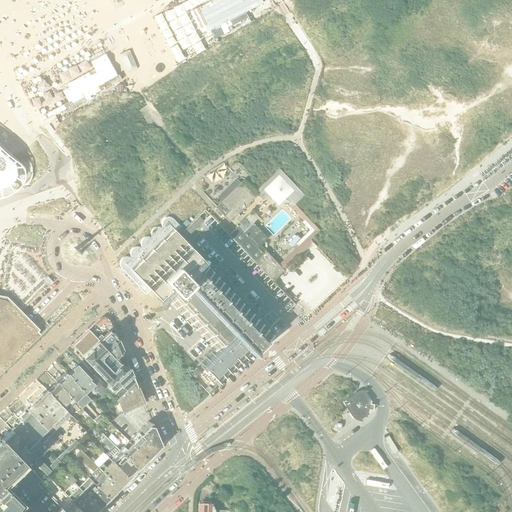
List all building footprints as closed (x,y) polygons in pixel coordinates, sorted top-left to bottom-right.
[(248,16),(245,11),(262,2),(261,0),(243,0),(242,1),(241,0),(211,0),(188,12),(198,30),(207,25),(215,39),(234,29),(232,25),(248,16)] [(98,71),(64,90),(70,101),(54,109),(56,114),(68,108),(69,110),(87,100),(87,101),(93,98),(93,96),(123,79),(121,73),(119,74),(107,53),(92,61),(98,71)] [(0,187),(8,184),(10,187),(14,188),(18,189),(19,188),(24,187),(28,184),(31,180),(32,175),(32,169),(31,164),(28,160),(24,157),(20,154),(19,155),(10,160),(0,150),(0,187)] [(230,222),(258,195),(263,200),(268,195),(278,206),(286,199),(291,204),(290,205),(315,231),(284,261),(286,263),(289,265),(313,243),(310,240),(320,231),(295,204),(304,195),(279,169),(256,191),(249,185),(244,180),(241,183),(221,202),(216,207),(215,207),(226,219),(230,222)] [(257,351),(270,339),(265,333),(268,331),(237,299),(215,276),(203,263),(204,261),(205,260),(205,259),(204,258),(203,257),(202,256),(200,257),(186,242),(176,231),(181,226),(174,219),(171,218),(169,217),(166,218),(163,219),(162,221),(161,224),(162,227),(161,228),(158,227),(155,227),(153,229),(151,231),(151,234),(151,237),(148,237),(145,237),(143,239),(141,241),(140,244),(141,247),(140,247),(137,247),(135,247),(132,249),(130,251),(130,254),(130,257),(127,257),(124,257),(122,259),(120,261),(119,264),(120,267),(121,269),(132,280),(136,275),(158,298),(157,299),(157,300),(158,301),(159,302),(161,302),(162,301),(166,298),(178,310),(188,320),(200,333),(216,350),(201,363),(201,364),(201,365),(201,367),(202,368),(204,368),(205,368),(206,369),(216,380),(214,382),(216,385),(219,383),(220,383),(251,353),(253,355),(254,355),(256,355),(257,355),(257,354),(258,353),(257,351)] [(284,270),(260,245),(268,238),(253,223),(251,225),(244,218),(239,223),(240,224),(229,235),(229,236),(273,281),(284,270)] [(47,277),(43,281),(49,286),(53,282),(47,277)] [(0,376),(42,335),(38,332),(40,330),(29,319),(7,297),(3,296),(0,295),(0,376)] [(116,400),(135,382),(127,363),(119,371),(116,368),(126,359),(112,325),(110,320),(108,319),(106,318),(103,318),(101,318),(99,319),(72,345),(80,354),(78,356),(81,359),(83,357),(110,385),(105,389),(108,392),(111,395),(116,400)] [(67,375),(85,393),(94,385),(95,384),(94,384),(77,366),(67,375)] [(195,379),(201,373),(196,368),(190,374),(195,379)] [(103,412),(85,393),(67,375),(67,374),(66,374),(62,378),(60,375),(55,380),(57,382),(80,407),(85,403),(94,412),(89,416),(90,417),(97,424),(104,417),(101,414),(103,412)] [(95,382),(94,384),(95,384),(94,385),(96,389),(95,390),(102,397),(108,392),(105,389),(97,381),(95,382)] [(86,420),(90,417),(89,416),(80,407),(57,382),(48,391),(66,410),(70,405),(76,411),(77,410),(86,420)] [(135,382),(116,400),(118,402),(120,406),(122,412),(144,403),(136,383),(135,382)] [(56,429),(71,415),(66,410),(48,391),(47,391),(44,395),(43,394),(41,394),(41,395),(36,399),(31,404),(31,405),(31,406),(28,410),(27,410),(28,412),(26,414),(25,412),(18,418),(18,419),(19,420),(20,421),(43,443),(48,438),(47,438),(51,434),(52,435),(50,437),(55,442),(57,441),(62,436),(56,429)] [(373,411),(374,405),(371,404),(371,401),(365,393),(363,395),(361,392),(351,399),(350,398),(343,403),(348,410),(350,409),(357,419),(359,417),(361,419),(369,413),(370,411),(373,411)] [(108,408),(103,412),(101,414),(104,417),(105,418),(106,419),(111,424),(115,419),(110,415),(113,413),(108,408)] [(114,426),(106,419),(101,424),(108,432),(114,426)] [(43,443),(20,421),(18,423),(15,422),(12,425),(13,428),(11,430),(12,431),(38,458),(44,452),(48,449),(43,443)] [(146,440),(157,451),(162,445),(157,434),(153,424),(147,422),(141,428),(148,436),(146,438),(147,439),(146,440)] [(141,428),(137,432),(146,440),(147,439),(146,438),(148,436),(141,428)] [(38,458),(12,431),(9,433),(6,432),(4,434),(5,438),(3,439),(22,460),(23,460),(25,462),(42,480),(51,471),(48,467),(38,458)] [(157,451),(146,440),(137,432),(128,441),(148,461),(154,455),(153,454),(157,451)] [(65,511),(64,511),(39,485),(42,481),(41,480),(28,466),(22,460),(3,439),(2,439),(0,440),(0,499),(4,503),(0,506),(0,511),(65,511)] [(69,453),(78,443),(75,440),(66,450),(69,453)] [(143,467),(148,461),(128,441),(119,450),(138,469),(142,466),(143,467)] [(138,469),(119,450),(115,445),(105,454),(108,458),(130,480),(136,474),(135,473),(138,469)] [(60,462),(69,453),(66,450),(57,458),(60,462)] [(115,492),(119,489),(99,467),(88,457),(83,462),(90,469),(85,473),(89,477),(110,499),(116,493),(115,492)] [(51,471),(60,462),(57,458),(48,467),(51,471)] [(130,480),(108,458),(99,467),(119,489),(123,485),(124,486),(130,480)] [(110,499),(89,477),(79,487),(100,508),(103,504),(104,505),(110,499)] [(95,511),(100,508),(79,487),(69,497),(70,499),(73,502),(83,511),(95,511)] [(83,511),(73,502),(64,511),(65,511),(83,511)]
